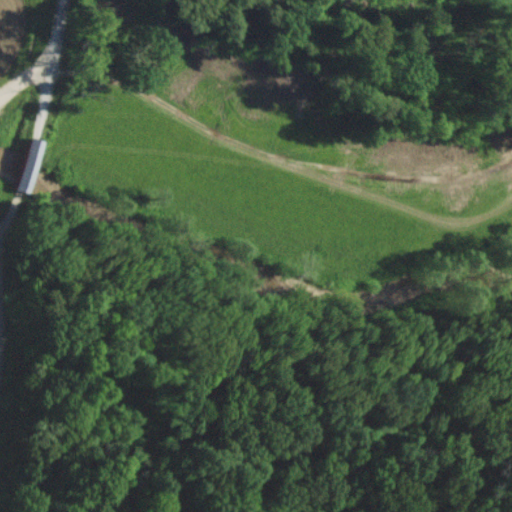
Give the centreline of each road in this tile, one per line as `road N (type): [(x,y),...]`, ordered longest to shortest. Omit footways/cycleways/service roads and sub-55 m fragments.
road 1 (residential): [(0,345),(3,258),(21,189)]
road 2 (residential): [(36,137),(64,0)]
